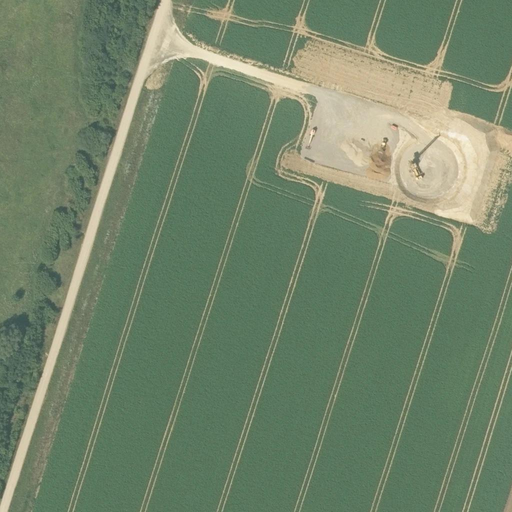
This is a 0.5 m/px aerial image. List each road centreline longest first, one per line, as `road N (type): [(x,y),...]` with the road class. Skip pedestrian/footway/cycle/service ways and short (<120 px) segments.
road 1 (track): [(163,0),(1,511)]
road 2 (track): [(153,32),(441,115)]
